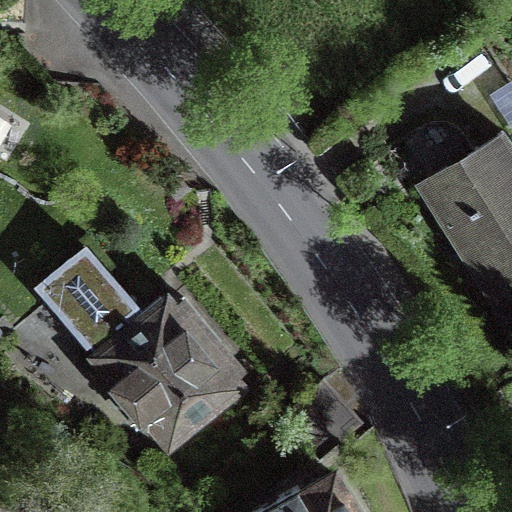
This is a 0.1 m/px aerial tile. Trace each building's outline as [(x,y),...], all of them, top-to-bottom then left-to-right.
[(56,84),(22,46),(0,65),(0,120),(7,128),(56,84)] [(511,142),(504,130),(422,181),(511,324),(511,142)] [(176,171),(161,183),(176,202),(191,189),(176,171)] [(233,384),(235,382),(172,307),(173,306),(167,299),(165,301),(160,295),(132,319),(127,313),(136,305),(86,246),(40,284),(119,378),(111,384),(141,420),(150,413),(170,437),(204,409),(214,410),(233,394),(233,384)] [(324,380),(282,416),(321,460),(362,423),(324,380)] [(356,511),(333,474),(303,491),(298,485),(251,511),(356,511)]
